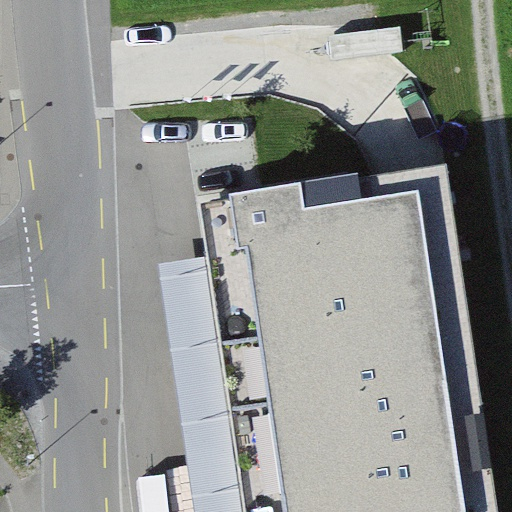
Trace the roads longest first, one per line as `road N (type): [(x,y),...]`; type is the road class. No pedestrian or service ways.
road 1 (tertiary): [(48,0),(78,289)]
road 2 (track): [(490,0),(494,121),(511,232)]
road 3 (tertiary): [(78,289),(89,511)]
